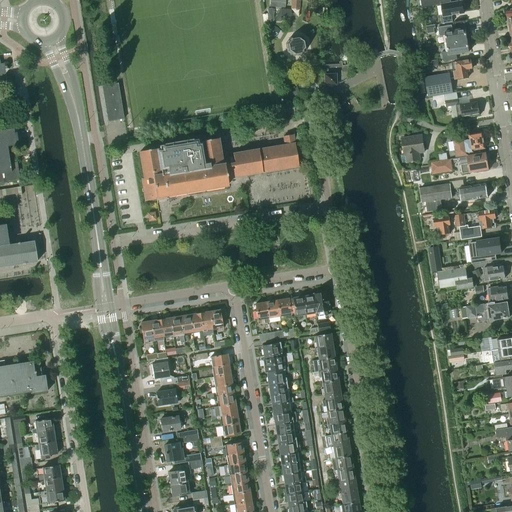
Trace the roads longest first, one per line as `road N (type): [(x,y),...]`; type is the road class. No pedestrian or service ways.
road 1 (secondary): [(105,307),(74,100),(51,40)]
road 2 (residential): [(0,323),(56,314),(86,511)]
road 3 (residential): [(334,269),(378,511)]
road 4 (residential): [(269,511),(232,287)]
road 5 (residential): [(120,240),(325,208)]
road 6 (secondary): [(140,511),(105,307)]
road 7 (residential): [(511,192),(482,0)]
road 8 (residential): [(105,307),(232,287)]
